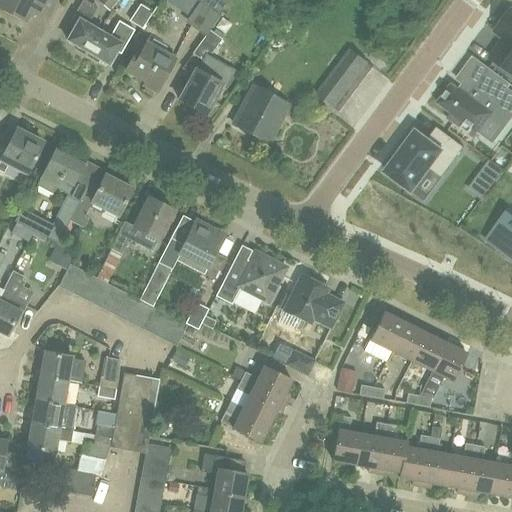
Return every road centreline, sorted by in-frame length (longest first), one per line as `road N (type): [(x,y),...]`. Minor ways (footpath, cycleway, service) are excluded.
road 1 (unclassified): [(305,221),(0,68)]
road 2 (unclassified): [(305,221),(465,0)]
road 3 (unclassified): [(511,322),(305,221)]
road 4 (residential): [(295,509),(273,479),(315,396)]
